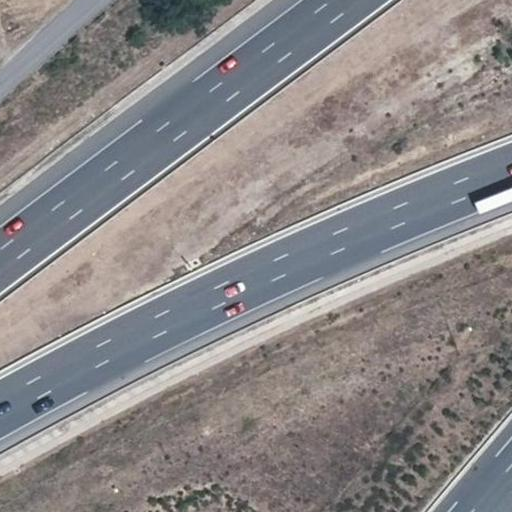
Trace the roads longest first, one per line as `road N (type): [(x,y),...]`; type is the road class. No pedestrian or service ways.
road 1 (motorway): [(0,409),(221,294),(511,170)]
road 2 (motorway): [(346,0),(0,260)]
road 3 (unclassified): [(102,0),(0,87)]
